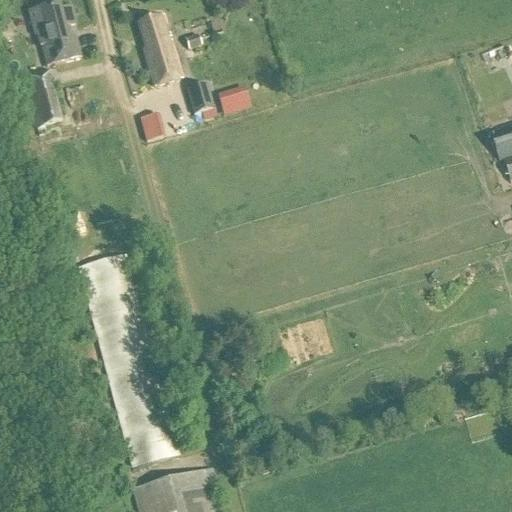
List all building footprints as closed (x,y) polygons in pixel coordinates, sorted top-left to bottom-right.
[(60,15),(59,9),(28,17),(34,40),(38,39),(47,72),(79,63),(74,43),(69,45),(65,32),(76,29),(71,12),(60,15)] [(182,82),(163,19),(136,27),(144,53),(142,53),(153,91),(182,82)] [(187,55),(201,50),(197,40),(184,44),(187,55)] [(20,78),(35,134),(62,127),(49,77),(39,73),(20,78)] [(205,89),(184,95),(192,121),(212,114),(205,89)] [(220,113),(240,107),(236,94),(217,99),(220,113)] [(511,133),(490,140),(498,167),(505,165),(511,162),(511,133)] [(131,475),(178,463),(125,260),(78,272),(131,475)] [(209,511),(204,493),(216,490),(212,474),(134,495),(138,511),(209,511)]
